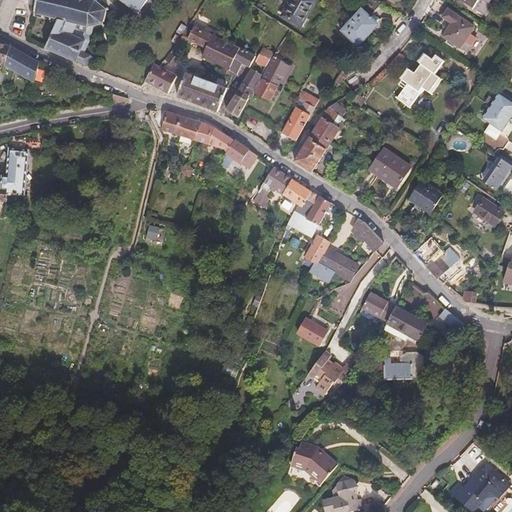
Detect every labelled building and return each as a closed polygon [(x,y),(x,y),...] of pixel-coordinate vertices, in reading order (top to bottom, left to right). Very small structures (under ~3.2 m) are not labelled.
[(87,33),(86,35),(94,34),(94,31),(102,30),(106,17),(97,6),(75,0),(30,0),(28,7),(29,7),(35,9),(33,18),(33,19),(41,21),(42,19),(59,24),(87,33)] [(117,0),(118,0),(145,23),(158,0),(117,0)] [(312,5),(304,0),(291,0),(281,19),(298,29),(312,5)] [(450,0),(471,13),(472,11),(484,19),(492,0),(450,0)] [(368,1),(339,31),(357,49),(380,21),(373,15),(379,8),(368,1)] [(438,16),(449,23),(452,25),(447,32),(443,39),(444,39),(443,41),(452,48),(454,45),(466,54),(476,39),(470,34),(474,28),(443,8),(438,16)] [(47,52),(87,70),(90,65),(91,65),(93,62),(91,61),(92,59),(85,56),(90,45),(89,39),(86,37),(86,35),(87,33),(59,24),(47,52)] [(188,28),(169,57),(179,65),(191,45),(207,52),(213,38),(188,28)] [(218,76),(230,83),(232,75),(228,74),(239,49),(230,46),(213,38),(207,52),(203,61),(220,70),(218,76)] [(0,64),(6,66),(12,48),(0,44),(0,64)] [(280,46),(275,54),(283,59),(288,51),(280,46)] [(6,66),(15,71),(35,83),(41,66),(27,58),(12,48),(6,66)] [(228,74),(232,75),(236,77),(241,67),(249,70),(255,56),(239,49),(228,74)] [(258,62),(266,68),(275,54),(267,49),(258,62)] [(263,74),(255,90),(257,91),(255,96),(270,103),(278,86),(281,79),(285,81),(291,70),(281,64),(283,59),(275,54),(266,68),(263,74)] [(169,57),(165,64),(175,70),(175,72),(179,73),(180,69),(177,68),(179,65),(169,57)] [(404,85),(396,99),(410,109),(424,89),(433,96),(443,80),(421,63),(414,73),(407,67),(398,79),(404,85)] [(15,71),(6,66),(3,77),(0,75),(0,85),(9,88),(15,71)] [(345,67),(339,77),(345,80),(346,75),(352,71),(345,67)] [(155,69),(147,86),(163,93),(170,96),(178,80),(160,72),(155,69)] [(229,115),(239,120),(255,90),(263,74),(260,72),(258,74),(252,71),(229,115)] [(186,76),(178,100),(184,102),(218,116),(227,91),(186,76)] [(79,90),(73,89),(72,89),(71,97),(80,97),(79,90)] [(302,89),(293,106),(295,108),(282,135),(295,143),(319,98),(302,89)] [(509,136),(511,130),(511,101),(500,94),(484,118),(491,123),(476,144),(493,155),(497,151),(503,151),(510,141),(509,136)] [(112,96),(112,107),(127,105),(127,102),(112,96)] [(358,98),(353,105),(359,109),(363,102),(358,98)] [(327,112),(295,164),(312,175),(345,123),(342,121),(349,111),(337,104),(327,112)] [(196,144),(202,126),(168,115),(150,112),(158,132),(162,130),(162,134),(176,138),(182,140),(180,146),(193,150),(196,144)] [(216,132),(202,126),(196,144),(204,147),(203,150),(212,158),(213,156),(214,157),(215,157),(216,157),(217,157),(218,156),(219,156),(220,155),(222,153),(225,157),(233,145),(216,132)] [(118,150),(127,152),(131,133),(126,132),(123,140),(121,140),(118,150)] [(12,151),(29,152),(29,144),(30,141),(17,139),(13,140),(12,151)] [(248,171),(256,158),(234,143),(233,145),(225,157),(217,170),(224,174),(232,161),(248,171)] [(8,188),(7,197),(24,198),(28,153),(43,155),(44,147),(29,144),(29,152),(12,151),(11,161),(9,179),(4,179),(4,181),(3,187),(8,188)] [(414,167),(382,148),(368,173),(396,191),(414,167)] [(511,196),(511,169),(500,161),(485,183),(509,200),(511,196)] [(182,176),(190,181),(194,174),(186,169),(182,176)] [(273,169),(265,182),(284,194),(291,182),(273,169)] [(312,213),(319,200),(291,182),(284,194),(282,197),(301,209),(303,207),(312,213)] [(445,197),(423,182),(410,201),(432,216),(445,197)] [(0,203),(7,204),(7,197),(8,188),(3,187),(0,186),(0,203)] [(312,240),(332,205),(319,200),(312,213),(309,219),(307,222),(297,217),(294,215),(285,230),(285,232),(288,234),(291,229),(312,240)] [(504,217),(484,202),(475,214),(496,229),(504,217)] [(299,214),(297,217),(307,222),(309,219),(299,214)] [(384,259),(390,252),(364,223),(360,221),(354,232),(356,236),(366,245),(369,243),(384,259)] [(448,244),(460,258),(466,253),(453,239),(448,244)] [(328,251),(330,246),(318,240),(307,261),(316,265),(320,267),(328,251)] [(418,255),(439,279),(460,258),(448,244),(439,252),(436,249),(438,247),(433,241),(418,255)] [(360,269),(328,251),(320,267),(316,265),(310,276),(313,278),(330,287),(336,277),(352,285),(360,269)] [(142,272),(145,262),(136,259),(133,269),(142,272)] [(466,300),(468,301),(478,303),(480,293),(468,290),(466,300)] [(395,314),(398,308),(372,296),(364,311),(382,320),(386,310),(395,314)] [(345,317),(351,305),(341,300),(333,313),(339,317),(340,315),(345,317)] [(389,324),(387,330),(409,341),(411,336),(420,340),(429,323),(398,308),(395,314),(389,324)] [(463,328),(465,325),(452,315),(445,309),(440,316),(460,331),(463,328)] [(389,324),(395,314),(386,310),(382,320),(389,324)] [(326,335),(305,322),(297,336),(317,349),(326,335)] [(317,392),(326,399),(335,386),(336,387),(345,374),(334,367),(333,368),(327,365),(330,360),(325,357),(309,379),(320,386),(317,392)] [(387,380),(414,380),(414,363),(393,363),(393,357),(386,357),(386,364),(388,364),(387,380)] [(362,366),(355,361),(350,369),(356,374),(362,366)] [(325,483),(341,466),(327,454),(326,456),(318,448),(318,447),(304,442),(302,448),(300,448),(294,464),(311,470),(325,483)] [(499,497),(511,484),(489,465),(477,479),(482,482),(472,494),(468,490),(461,484),(453,494),(468,509),(474,503),(480,508),(495,493),(499,497)] [(361,492),(359,481),(347,479),(340,487),(342,499),(327,502),(328,511),(355,511),(365,508),(363,499),(360,499),(358,493),(361,492)] [(482,482),(477,479),(468,490),(472,494),(482,482)] [(441,484),(438,481),(433,486),(436,490),(441,484)] [(503,500),(511,488),(511,484),(499,497),(503,500)] [(471,511),(476,511),(480,508),(474,503),(468,509),(471,511)]
